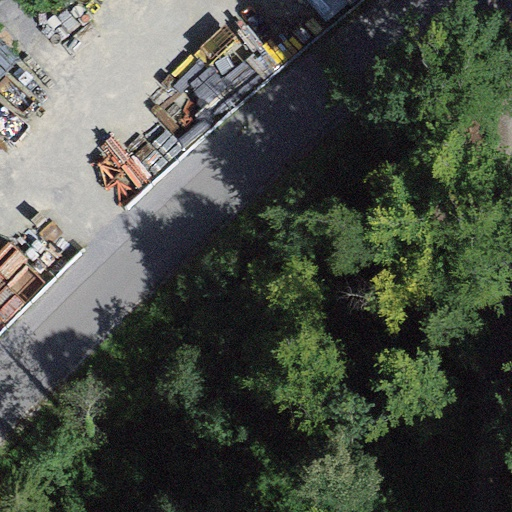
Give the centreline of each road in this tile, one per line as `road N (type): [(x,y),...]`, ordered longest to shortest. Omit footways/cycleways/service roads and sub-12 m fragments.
road 1 (residential): [(448,0),(208,190),(0,403)]
road 2 (track): [(482,511),(511,153)]
